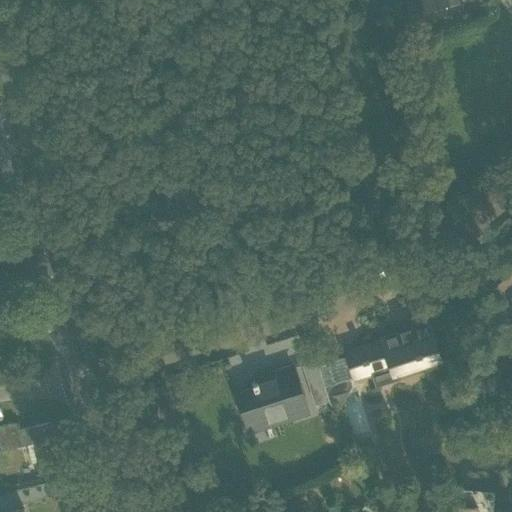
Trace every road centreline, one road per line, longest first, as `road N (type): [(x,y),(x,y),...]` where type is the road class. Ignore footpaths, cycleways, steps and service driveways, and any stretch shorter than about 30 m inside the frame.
road 1 (residential): [(511,197),(425,267),(94,382)]
road 2 (unclassified): [(73,387),(0,132)]
road 3 (track): [(73,387),(255,511)]
road 4 (unclassified): [(110,511),(73,387)]
